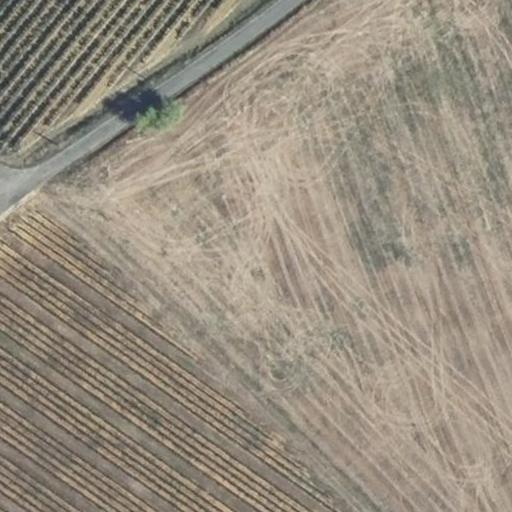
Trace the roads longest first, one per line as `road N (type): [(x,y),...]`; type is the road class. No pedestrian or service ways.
road 1 (track): [(368,511),(39,174)]
road 2 (unclassified): [(292,0),(8,189)]
